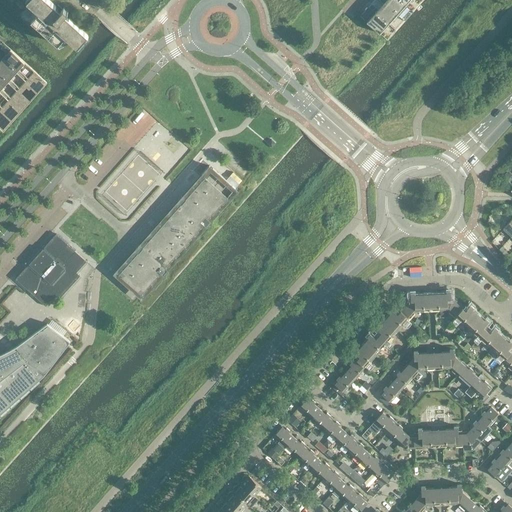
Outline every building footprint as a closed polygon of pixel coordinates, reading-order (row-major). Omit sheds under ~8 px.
[(49,0),(33,0),(30,4),(39,12),(31,20),(58,44),(65,36),(74,44),(85,32),(67,16),(66,17),(64,15),(68,11),(68,10),(67,11),(64,8),(64,7),(60,12),(57,10),(58,8),(49,0)] [(405,5),(399,0),(385,0),(384,3),(397,14),(405,5)] [(397,14),(384,3),(375,12),(388,24),(397,14)] [(388,24),(375,12),(366,22),(379,33),(388,24)] [(10,50),(1,60),(38,92),(46,82),(10,50)] [(38,92),(1,60),(0,61),(0,75),(29,101),(38,92)] [(29,101),(0,75),(0,92),(21,111),(29,101)] [(21,111),(0,92),(0,110),(12,121),(21,111)] [(12,121),(0,110),(0,127),(3,131),(12,121)] [(269,136),(268,137),(264,142),(271,147),(275,141),(269,136)] [(236,188),(213,168),(210,165),(201,174),(204,177),(184,200),(185,200),(182,203),(181,203),(141,248),(142,249),(139,251),(123,269),(118,274),(124,280),(122,282),(133,292),(135,289),(141,295),(161,272),(162,274),(165,270),(161,266),(162,265),(165,268),(204,224),(201,221),(205,217),(208,219),(236,188)] [(238,184),(242,178),(233,171),(229,176),(238,184)] [(511,237),(511,235),(511,218),(506,225),(502,229),(511,237)] [(56,233),(15,279),(45,306),(55,295),(59,299),(80,276),(76,272),(86,261),(56,233)] [(474,308),(471,305),(467,309),(465,307),(464,309),(452,299),(451,299),(450,291),(446,291),(446,293),(438,293),(430,294),(431,311),(448,310),(448,311),(447,312),(460,323),(461,322),(467,327),(473,333),(472,334),(484,345),(485,344),(497,354),(496,355),(502,361),(511,351),(508,349),(511,343),(511,341),(510,340),(509,341),(497,331),(498,329),(495,327),(490,332),(483,327),(489,321),(486,318),(484,320),(472,309),(474,308)] [(396,312),(392,309),(389,312),(390,313),(380,325),(378,324),(376,327),(382,332),(376,338),(370,333),(367,336),(369,338),(358,349),(357,348),(354,351),(360,356),(357,360),(367,368),(372,362),(371,361),(382,348),(384,349),(394,338),(393,336),(398,331),(401,333),(402,331),(399,329),(404,324),(405,325),(416,313),(414,312),(415,312),(431,311),(430,294),(415,294),(415,292),(410,293),(411,300),(410,300),(399,312),(398,311),(396,312)] [(72,339),(75,334),(52,319),(49,323),(72,339)] [(0,414),(44,375),(70,341),(47,323),(15,347),(0,354),(0,414)] [(450,349),(450,351),(434,352),(435,369),(451,369),(452,369),(450,371),(457,376),(466,366),(455,357),(454,357),(454,349),(450,349)] [(413,359),(404,370),(413,378),(419,372),(418,371),(418,370),(435,369),(434,352),(418,353),(418,351),(414,351),(414,359),(413,359)] [(511,352),(511,351),(502,361),(509,367),(510,366),(511,367),(511,352)] [(351,366),(346,372),(355,379),(360,373),(361,375),(367,368),(357,360),(354,363),(353,361),(350,365),(351,366)] [(469,369),(466,366),(457,376),(463,382),(464,380),(470,386),(478,377),(472,372),(473,371),(470,368),(469,369)] [(398,376),(393,382),(401,389),(406,383),(408,384),(413,378),(404,370),(401,373),(399,371),(396,375),(398,376)] [(355,379),(346,372),(341,378),(339,376),(336,379),(338,381),(335,384),(345,393),(351,386),(349,385),(355,379)] [(484,382),(478,377),(470,386),(465,392),(471,397),(476,392),(482,397),(490,388),(487,385),(488,384),(485,381),(484,382)] [(383,395),(380,399),(387,405),(390,402),(391,403),(397,396),(396,395),(401,389),(393,382),(388,388),(386,386),(383,390),(385,391),(382,394),(383,395)] [(420,394),(424,389),(419,384),(415,389),(420,394)] [(311,401),(307,398),(299,407),(305,413),(306,412),(312,417),(320,409),(314,404),(315,402),(312,399),(311,401)] [(483,416),(480,419),(490,427),(495,421),(494,420),(500,414),(491,406),(486,412),(484,411),(481,414),(483,416)] [(326,414),(320,409),(312,417),(318,423),(317,424),(323,429),(332,420),(329,417),(330,416),(327,413),(326,414)] [(389,418),(383,412),(369,427),(376,433),(381,428),(386,433),(387,432),(395,423),(392,421),(393,419),(390,416),(389,418)] [(301,421),(293,414),(288,420),(296,427),(301,421)] [(492,429),(490,427),(480,419),(478,422),(476,420),(473,424),(475,425),(469,431),(478,438),(481,441),(492,429)] [(335,422),(332,420),(323,429),(330,435),(331,434),(337,439),(344,431),(338,425),(340,424),(336,421),(335,422)] [(503,427),(508,431),(511,424),(507,421),(503,427)] [(387,432),(386,433),(393,438),(394,437),(399,443),(407,434),(401,429),(403,428),(399,425),(398,426),(395,423),(387,432)] [(285,429),(282,426),(273,436),(279,441),(278,442),(284,448),(287,446),(294,437),(288,432),(290,430),(287,428),(285,429)] [(454,429),(446,429),(438,429),(439,447),(455,446),(455,447),(463,447),(463,434),(458,434),(458,427),(454,427),(454,429)] [(418,436),(414,437),(415,450),(423,449),(423,448),(439,447),(438,429),(422,430),(422,428),(418,429),(418,436)] [(313,441),(317,436),(311,431),(307,436),(310,438),(313,441)] [(350,436),(344,431),(337,439),(342,444),(341,445),(348,451),(356,442),(353,439),(355,437),(351,434),(350,436)] [(478,438),(469,431),(467,434),(463,434),(463,447),(471,446),(471,445),(472,445),(478,438)] [(407,434),(399,443),(406,449),(406,448),(407,450),(415,450),(414,437),(410,437),(407,434)] [(294,437),(287,446),(293,451),(292,452),(298,458),(308,447),(305,444),(301,441),(300,442),(294,437)] [(494,437),(488,446),(494,450),(499,441),(494,437)] [(328,448),(319,440),(316,444),(315,445),(324,453),(328,448)] [(359,444),(356,442),(348,451),(354,457),(355,455),(361,461),(368,452),(363,447),(364,446),(361,443),(359,444)] [(511,447),(510,445),(504,451),(503,449),(500,453),(501,454),(499,457),(508,465),(511,460),(511,447)] [(308,447),(298,458),(304,463),(305,462),(311,467),(319,459),(313,454),(314,452),(311,449),(311,450),(308,447)] [(268,453),(275,459),(279,454),(272,448),(268,453)] [(383,448),(380,452),(386,457),(391,452),(389,451),(388,452),(383,448)] [(374,458),(368,452),(361,461),(367,466),(366,467),(372,473),(381,463),(377,461),(379,459),(376,456),(374,458)] [(511,469),(511,468),(508,465),(499,457),(496,460),(495,459),(492,462),(493,463),(488,469),(501,482),(511,469)] [(319,459),(311,467),(317,473),(316,474),(322,479),(332,469),(329,466),(326,463),(324,464),(319,459)] [(384,466),(381,463),(372,473),(378,478),(379,477),(385,483),(393,475),(387,469),(388,468),(385,465),(384,466)] [(353,469),(349,465),(344,470),(349,475),(353,469)] [(332,469),(322,479),(328,485),(329,484),(335,489),(343,481),(337,476),(338,474),(335,471),(332,469)] [(261,487),(249,475),(248,476),(247,476),(246,475),(244,476),(242,477),(242,479),(243,481),(241,484),(254,495),(261,487)] [(305,486),(309,482),(303,477),(300,481),(305,486)] [(343,481),(335,489),(341,494),(340,496),(347,501),(356,490),(353,488),(350,485),(349,486),(343,481)] [(254,495),(241,484),(239,487),(238,486),(236,486),(235,486),(233,488),(233,489),(233,491),(234,492),(247,503),(251,508),(259,499),(254,495)] [(441,487),(442,505),(459,504),(458,506),(465,511),(466,510),(465,510),(473,502),(463,492),(462,492),(461,484),(457,485),(457,487),(441,487)] [(420,495),(411,505),(418,511),(421,511),(426,507),(425,506),(426,506),(442,505),(441,487),(425,488),(425,486),(421,487),(422,495),(420,495)] [(375,493),(369,488),(367,491),(373,496),(376,494),(375,493)] [(356,490),(347,501),(353,507),(354,506),(360,511),(367,503),(361,497),(363,496),(359,493),(356,490)] [(247,503),(234,492),(233,492),(231,491),(229,492),(228,493),(228,495),(228,497),(229,497),(227,500),(239,511),(247,503)] [(323,502),(330,508),(333,505),(326,499),(323,502)] [(238,511),(239,511),(227,500),(224,503),(223,502),(222,502),(220,502),(219,504),(218,505),(219,507),(220,508),(219,508),(223,511),(238,511)] [(479,507),(473,502),(465,510),(466,510),(467,511),(484,511),(482,510),(483,508),(480,505),(479,507)] [(502,510),(500,511),(511,511),(511,506),(508,503),(505,507),(504,506),(501,509),(502,510)]
